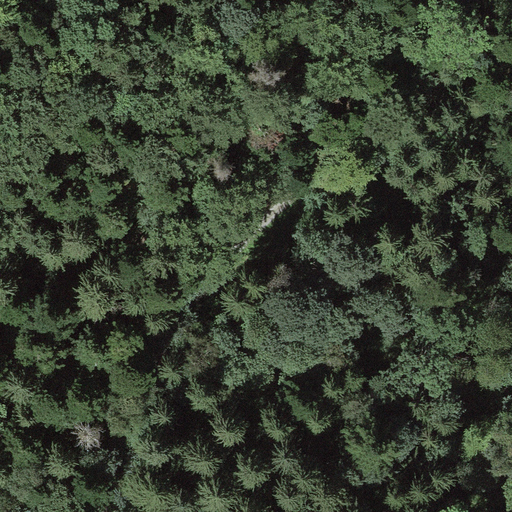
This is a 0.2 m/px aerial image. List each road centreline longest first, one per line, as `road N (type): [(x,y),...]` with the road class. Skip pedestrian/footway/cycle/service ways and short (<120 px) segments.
road 1 (track): [(101,511),(131,405),(199,287),(245,236),(454,61),(506,0)]
road 2 (motorway): [(175,0),(306,9),(511,55)]
